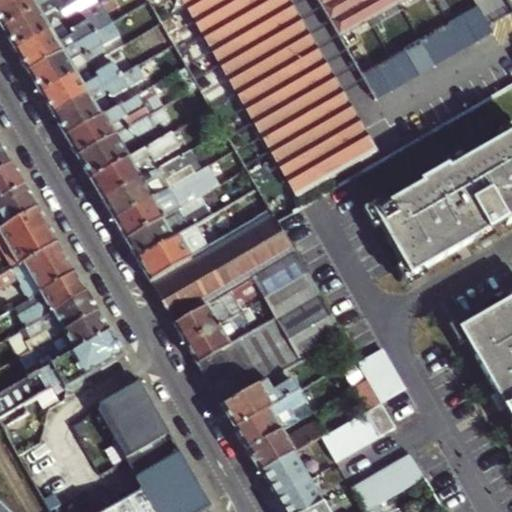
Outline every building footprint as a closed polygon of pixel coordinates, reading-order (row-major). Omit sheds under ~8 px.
[(3,0),(0,2),(0,28),(1,30),(52,0),(3,0)] [(52,0),(1,30),(13,52),(66,22),(99,2),(97,0),(52,0)] [(180,0),(295,196),(376,150),(288,0),(316,0),(318,2),(314,4),(319,13),(323,11),(338,37),(404,0),(180,0)] [(13,52),(26,73),(112,24),(105,11),(71,31),(66,22),(13,52)] [(38,95),(91,65),(85,56),(119,36),(112,24),(26,73),(38,95)] [(456,24),(365,68),(379,95),(469,50),(456,24)] [(38,95),(51,117),(137,67),(129,54),(127,56),(122,47),(91,65),(38,95)] [(51,117),(63,138),(116,108),(110,99),(131,87),(144,80),(137,67),(51,117)] [(110,99),(116,108),(136,97),(131,87),(110,99)] [(144,107),(156,100),(149,89),(137,96),(144,107)] [(63,138),(75,159),(150,117),(144,107),(137,96),(136,97),(116,108),(63,138)] [(89,182),(128,160),(121,149),(170,121),(163,110),(150,117),(75,159),(89,182)] [(89,182),(101,203),(158,171),(153,164),(179,149),(171,136),(128,160),(89,182)] [(423,194),(374,222),(411,287),(507,233),(508,235),(511,233),(511,142),(451,178),(449,176),(421,191),(423,194)] [(0,172),(11,166),(0,146),(0,172)] [(153,164),(158,171),(183,156),(179,149),(153,164)] [(101,203),(112,222),(194,176),(201,172),(189,152),(183,156),(158,171),(101,203)] [(0,201),(24,188),(11,166),(0,172),(0,201)] [(112,222),(124,242),(180,210),(201,198),(205,196),(218,188),(207,169),(201,172),(194,176),(112,222)] [(0,231),(37,210),(24,188),(0,201),(0,231)] [(262,218),(270,214),(257,192),(250,196),(262,218)] [(124,242),(135,261),(212,217),(201,198),(180,210),(124,242)] [(13,270),(57,244),(37,210),(0,231),(0,243),(3,242),(10,253),(5,255),(13,270)] [(266,383),(343,340),(292,251),(274,221),(270,214),(262,218),(227,239),(207,249),(147,283),(173,327),(253,282),(258,291),(264,301),(275,321),(253,333),(196,366),(208,387),(232,374),(244,396),(266,383)] [(135,261),(147,283),(207,249),(202,240),(222,229),(214,216),(212,217),(135,261)] [(207,249),(227,239),(222,229),(202,240),(207,249)] [(20,306),(75,275),(57,244),(13,270),(3,275),(12,292),(10,293),(9,294),(9,295),(8,297),(9,299),(9,300),(10,302),(11,303),(12,304),(14,304),(16,304),(19,304),(20,306)] [(14,310),(25,330),(86,295),(75,275),(20,306),(14,310)] [(173,327),(184,347),(232,319),(242,314),(247,311),(241,301),(258,291),(253,282),(173,327)] [(18,333),(29,353),(98,314),(86,295),(25,330),(18,333)] [(511,307),(460,337),(511,427),(511,307)] [(19,359),(30,379),(109,334),(98,314),(29,353),(19,359)] [(239,330),(248,325),(242,314),(232,319),(239,330)] [(184,347),(196,366),(253,333),(248,325),(239,330),(232,319),(184,347)] [(81,387),(81,381),(123,358),(109,334),(30,379),(10,391),(24,414),(63,391),(72,392),(81,387)] [(381,406),(381,407),(408,392),(384,350),(357,365),(381,406)] [(220,409),(244,396),(232,374),(208,387),(220,409)] [(220,409),(233,431),(286,401),(299,394),(293,383),(272,394),(266,383),(244,396),(220,409)] [(155,511),(200,511),(209,507),(138,384),(96,408),(96,409),(143,490),(155,511)] [(245,452),(281,432),(298,423),(292,412),(306,405),(299,394),(286,401),(233,431),(245,452)] [(298,423),(312,415),(306,405),(292,412),(298,423)] [(381,406),(326,436),(321,439),(337,467),(396,432),(381,407),(381,406)] [(245,452),(258,474),(293,454),(321,439),(326,436),(319,422),(286,440),(281,432),(245,452)] [(326,511),(293,454),(258,474),(280,511),(326,511)] [(425,483),(410,456),(349,489),(362,511),(373,511),(380,509),(425,483)] [(105,511),(155,511),(143,490),(105,511)] [(0,511),(12,511),(0,500),(0,511)]
